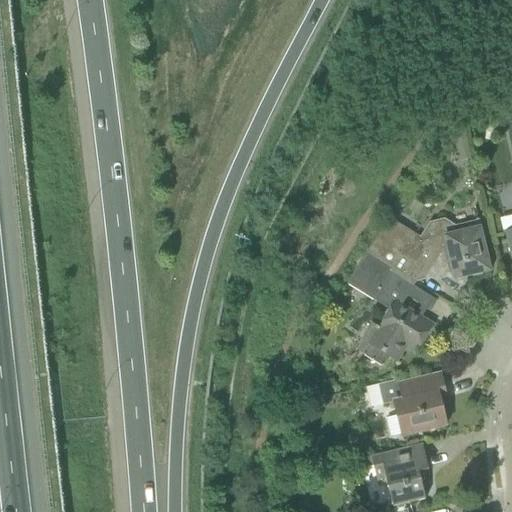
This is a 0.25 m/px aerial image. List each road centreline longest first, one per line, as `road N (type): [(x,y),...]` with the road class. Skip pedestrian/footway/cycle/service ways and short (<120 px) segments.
road 1 (trunk): [(174,511),(189,328),(215,228),(322,0)]
road 2 (trunk): [(144,511),(88,0)]
road 3 (motorway): [(16,511),(0,364)]
